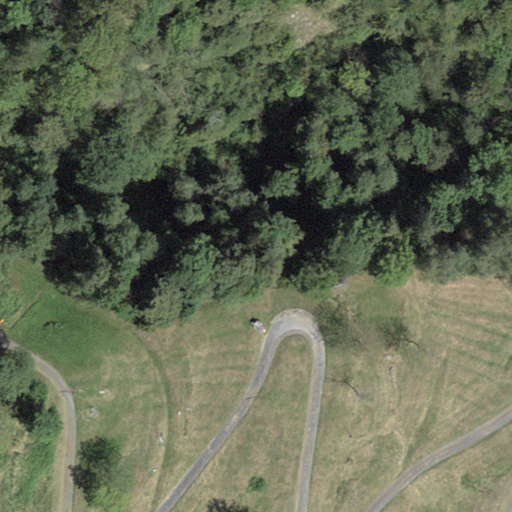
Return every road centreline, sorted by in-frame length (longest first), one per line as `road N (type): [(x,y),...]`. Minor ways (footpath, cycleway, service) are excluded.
road 1 (track): [(300,511),(318,352),(310,328),(294,320),(277,327),(244,407),(164,511)]
road 2 (track): [(65,511),(66,399),(51,374),(0,341)]
road 3 (track): [(511,411),(408,475),(370,511)]
